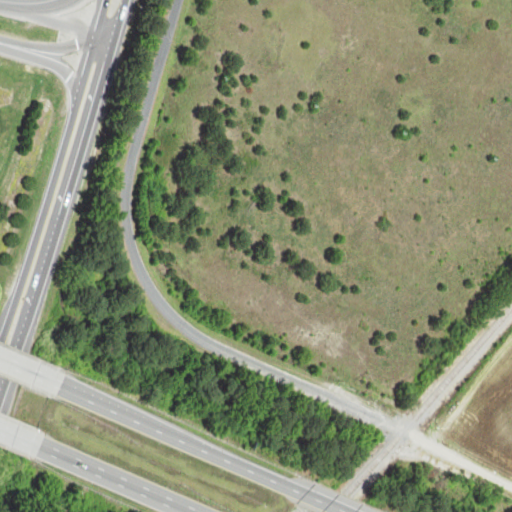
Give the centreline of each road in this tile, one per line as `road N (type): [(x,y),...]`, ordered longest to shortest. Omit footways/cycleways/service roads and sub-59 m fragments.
road 1 (residential): [(179,0),(127,187),(138,265),(157,299),(202,338),(367,415)]
road 2 (secondary): [(0,392),(117,0)]
road 3 (motorway): [(309,491),(43,369)]
road 4 (motorway): [(17,429),(208,511)]
